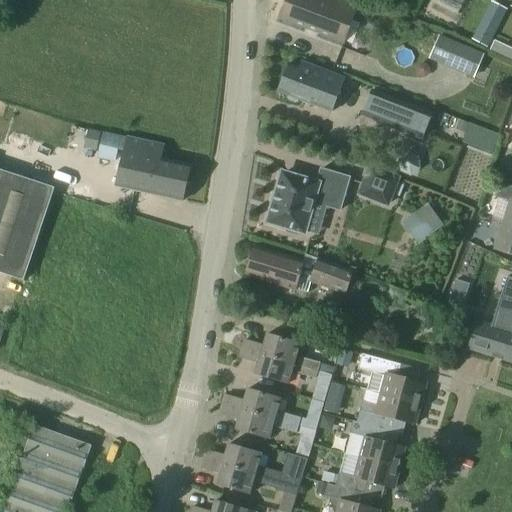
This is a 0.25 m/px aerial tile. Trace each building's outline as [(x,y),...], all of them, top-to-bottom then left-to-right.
[(288,0),(281,19),(344,43),(358,5),(344,0),(288,0)] [(437,0),(437,1),(459,11),(464,0),(437,0)] [(492,1),(477,30),(493,38),(508,9),(492,1)] [(485,54),(439,35),(429,60),(475,79),(485,54)] [(506,56),(511,45),(495,39),(491,49),(506,56)] [(290,65),(279,92),(289,96),(288,98),(289,101),(296,104),(299,103),(300,100),(330,112),(343,78),(302,62),(300,68),(290,65)] [(426,65),(421,64),(417,67),(417,72),(420,76),(425,77),(429,74),(430,69),(426,65)] [(361,116),(421,139),(431,113),(372,89),(361,116)] [(465,130),(468,121),(459,118),(456,126),(465,130)] [(473,123),(465,142),(494,153),(502,134),(473,123)] [(164,147),(103,133),(97,158),(122,164),(116,187),(183,202),(190,167),(161,160),(164,147)] [(409,151),(399,158),(400,170),(411,175),(420,168),(419,156),(409,151)] [(0,267),(33,278),(62,181),(0,162),(0,267)] [(401,178),(369,165),(357,195),(389,208),(394,195),(400,197),(405,186),(399,183),(401,178)] [(350,178),(321,170),(317,185),(283,175),(269,223),(288,229),(286,233),(298,236),(299,232),(304,233),(313,203),(340,211),(350,178)] [(511,203),(503,225),(511,227),(511,186),(500,183),(495,197),(511,203)] [(428,203),(402,222),(417,241),(442,222),(428,203)] [(511,227),(503,225),(495,251),(511,256),(511,227)] [(304,262),(254,247),(246,276),(296,291),(296,289),(308,293),(311,283),(346,296),(356,272),(319,258),(318,259),(307,254),(304,262)] [(511,278),(507,277),(492,326),(478,322),(470,349),(511,362),(511,278)] [(385,304),(397,309),(403,292),(391,287),(385,304)] [(2,309),(22,313),(25,301),(5,297),(2,309)] [(242,349),(333,376),(336,368),(297,356),(303,335),(285,330),(282,339),(267,335),(264,346),(245,341),(242,349)] [(331,382),(333,376),(242,349),(240,358),(259,363),(256,375),(289,384),(292,372),(316,379),(317,378),(331,382)] [(341,349),(337,362),(348,365),(352,352),(341,349)] [(382,395),(420,405),(426,384),(397,376),(400,365),(362,355),(358,369),(372,372),(367,390),(382,394),(382,395)] [(328,397),(341,401),(345,387),(331,384),(328,397)] [(225,396),(223,404),(299,426),(316,431),(318,423),(277,411),(281,399),(248,390),(245,401),(225,396)] [(363,401),(357,422),(357,423),(380,429),(384,430),(387,418),(415,426),(420,405),(382,395),(379,405),(363,401)] [(299,426),(223,404),(220,413),(240,418),(236,430),(269,439),(273,427),(297,434),(297,433),(299,426)] [(322,416),(319,427),(331,430),(334,419),(322,416)] [(359,458),(399,469),(405,448),(377,440),(380,429),(357,423),(357,422),(353,421),(349,433),(351,434),(346,454),(359,458)] [(3,511),(67,511),(91,447),(35,427),(3,511)] [(204,459),(301,487),(303,479),(258,466),(262,455),(229,445),(225,456),(206,451),(204,459)] [(394,489),(399,469),(359,458),(354,479),(339,475),(336,487),(355,492),(363,494),(366,482),(394,489)] [(299,496),(301,487),(204,459),(201,468),(220,473),(217,485),(250,494),(254,482),(277,488),(277,490),(299,496)] [(324,471),(321,483),(336,487),(339,475),(324,471)] [(336,487),(321,483),(319,482),(316,494),(330,497),(329,501),(335,510),(338,510),(337,511),(379,511),(380,511),(352,503),(355,492),(336,487)] [(248,511),(215,502),(212,511),(208,511),(193,508),(191,511),(248,511)]
